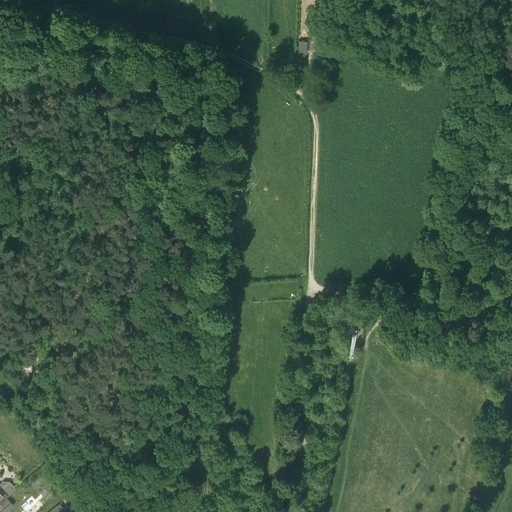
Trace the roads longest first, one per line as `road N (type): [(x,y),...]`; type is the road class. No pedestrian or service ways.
road 1 (track): [(477,310),(428,326),(310,286),(314,126),(311,106),(291,85),(195,43),(24,0)]
road 2 (unclassified): [(288,511),(304,437),(310,286)]
